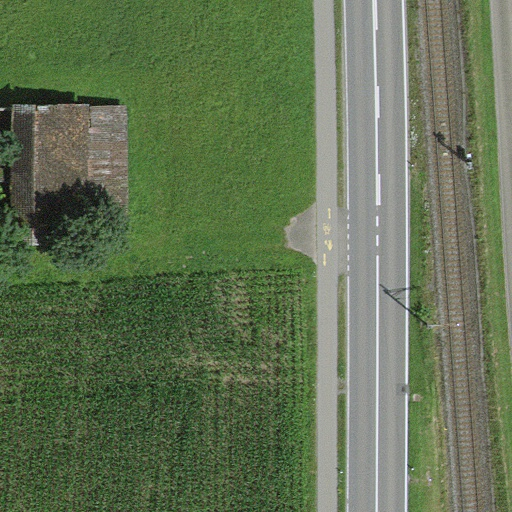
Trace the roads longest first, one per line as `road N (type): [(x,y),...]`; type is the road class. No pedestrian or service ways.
road 1 (primary): [(369,511),(363,0)]
road 2 (track): [(371,232),(162,227)]
